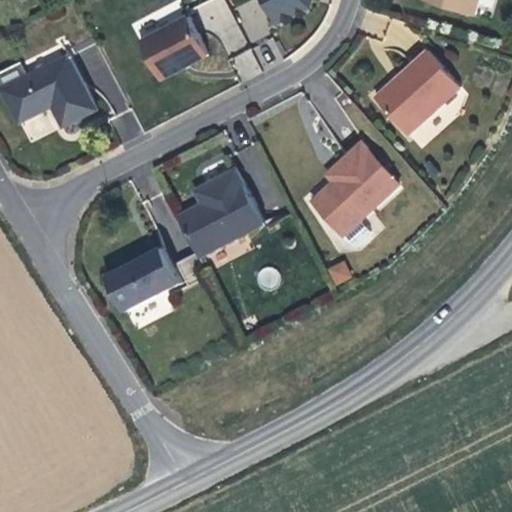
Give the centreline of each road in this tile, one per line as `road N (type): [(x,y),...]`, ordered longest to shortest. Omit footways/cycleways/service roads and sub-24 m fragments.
road 1 (residential): [(26,223),(318,60),(352,0)]
road 2 (tertiary): [(511,256),(413,353),(184,483)]
road 3 (residential): [(184,483),(26,223)]
